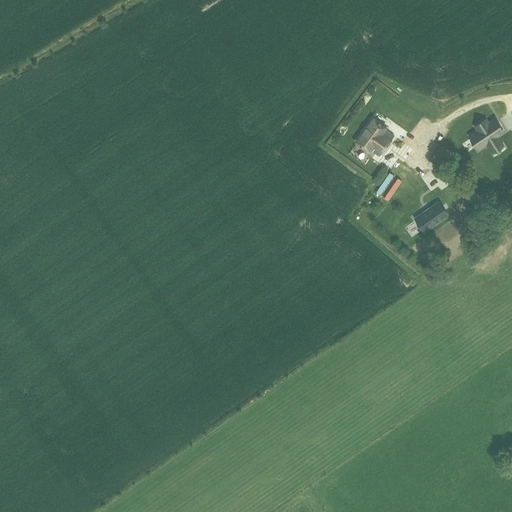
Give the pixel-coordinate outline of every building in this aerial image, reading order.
[(409,123),(419,121),(418,113),(407,116),(409,123)] [(394,137),(385,130),(387,127),(373,118),(356,142),(369,151),(370,150),(380,157),(394,137)] [(478,130),(470,135),(473,139),(472,140),(473,140),(475,143),(475,144),(476,144),(478,148),(486,143),(488,146),(492,152),(502,145),(498,139),(496,136),(502,132),(500,128),(499,128),(497,124),(497,123),(497,124),(494,120),(488,123),(486,120),(476,127),(478,130)] [(412,193),(423,167),(398,156),(389,177),(397,180),(395,185),(412,193)] [(439,202),(417,218),(425,231),(448,215),(439,202)]
